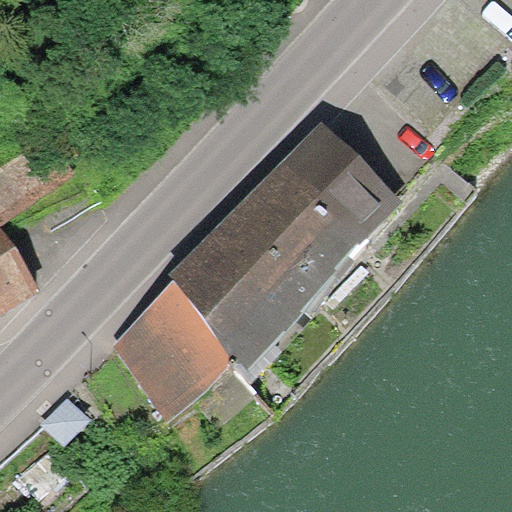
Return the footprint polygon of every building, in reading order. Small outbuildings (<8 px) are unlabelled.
[(0,201),(65,162),(42,123),(0,148),(0,201)] [(180,287),(237,359),(350,226),(356,234),(392,191),(333,137),(180,287)] [(0,299),(20,286),(0,256),(0,299)] [(237,359),(180,287),(126,346),(163,409),(237,359)] [(84,424),(67,406),(48,424),(65,442),(84,424)] [(44,458),(17,484),(40,508),(67,482),(44,458)]
